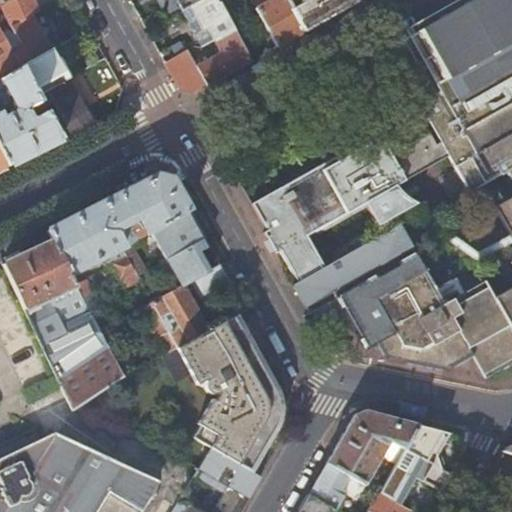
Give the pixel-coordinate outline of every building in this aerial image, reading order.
[(20,46),(9,51),(19,69),(52,51),(41,32),(32,17),(38,13),(33,5),(30,0),(22,0),(2,11),(10,28),(6,30),(9,36),(13,34),(20,46)] [(188,6),(198,0),(174,0),(164,6),(170,15),(188,6)] [(205,27),(213,41),(233,30),(217,1),(216,0),(198,0),(188,6),(193,15),(197,22),(201,30),(205,27)] [(282,43),(303,32),(284,0),(271,0),(255,9),(276,46),(282,43)] [(328,18),(355,2),(354,0),(284,0),(303,32),(328,18)] [(511,0),(458,0),(416,24),(421,31),(388,49),(440,144),(448,159),(469,196),(511,172),(511,171),(511,0)] [(140,21),(145,29),(166,18),(161,9),(140,21)] [(216,80),(250,61),(233,30),(213,41),(220,53),(196,66),(187,50),(164,63),(171,76),(177,88),(193,92),(216,80)] [(0,79),(12,102),(16,111),(1,118),(0,115),(0,151),(8,166),(38,151),(60,141),(44,112),(34,117),(30,108),(39,103),(36,98),(19,69),(9,51),(0,34),(0,79)] [(52,51),(19,69),(36,98),(69,80),(60,64),(52,51)] [(0,98),(4,106),(12,102),(0,79),(0,98)] [(69,80),(36,98),(39,103),(44,112),(60,141),(94,124),(79,99),(69,80)] [(44,112),(39,103),(30,108),(34,117),(44,112)] [(402,364),(448,373),(449,368),(451,366),(453,369),(474,358),(486,380),(511,366),(511,329),(496,300),(486,282),(484,284),(485,287),(479,290),(477,288),(475,289),(478,295),(456,306),(453,301),(443,306),(426,273),(427,272),(426,270),(424,271),(400,226),(324,269),(307,237),(365,205),(377,227),(418,204),(415,203),(409,201),(404,197),(395,188),(448,159),(440,144),(436,146),(429,134),(404,148),(402,127),(365,147),(363,142),(333,159),(251,205),(266,232),(264,233),(276,255),(280,252),(297,284),(293,286),(309,315),(305,317),(317,339),(334,330),(348,322),(364,351),(377,345),(381,352),(386,361),(388,361),(388,359),(402,362),(402,364)] [(148,178),(45,231),(50,241),(69,276),(108,254),(120,248),(122,247),(114,231),(138,218),(146,235),(150,233),(188,212),(173,185),(148,178)] [(193,244),(203,238),(195,224),(188,212),(150,233),(164,260),(152,266),(157,275),(169,268),(180,287),(189,283),(208,272),(200,257),(193,244)] [(120,248),(108,254),(110,259),(113,263),(125,257),(121,249),(146,235),(138,218),(114,231),(122,247),(120,248)] [(50,241),(1,265),(23,310),(48,299),(62,325),(88,313),(86,309),(74,285),(69,276),(50,241)] [(124,288),(138,280),(125,257),(113,263),(111,264),(124,288)] [(111,264),(113,263),(110,259),(103,264),(105,268),(111,264)] [(208,272),(189,283),(194,291),(202,304),(230,287),(218,266),(208,272)] [(88,278),(74,285),(86,309),(100,301),(88,278)] [(189,283),(180,287),(185,296),(194,291),(189,283)] [(153,341),(162,356),(176,349),(175,348),(183,343),(205,331),(185,296),(180,287),(150,303),(139,311),(155,339),(153,341)] [(511,329),(511,290),(496,300),(511,329)] [(48,299),(23,310),(58,383),(108,350),(97,330),(71,343),(62,325),(48,299)] [(88,313),(62,325),(71,343),(97,330),(88,313)] [(257,353),(234,314),(225,319),(248,358),(257,353)] [(205,331),(183,343),(198,370),(204,381),(198,385),(201,389),(248,358),(225,319),(205,331)] [(176,349),(190,374),(198,370),(183,343),(175,348),(176,349)] [(162,356),(160,357),(175,383),(190,374),(176,349),(162,356)] [(108,350),(58,383),(72,411),(122,377),(108,350)] [(262,362),(257,353),(248,358),(254,368),(258,366),(257,364),(262,362)] [(201,389),(202,391),(216,398),(218,397),(222,400),(221,400),(273,431),(275,428),(277,429),(278,427),(276,425),(278,415),(278,404),(275,395),(278,394),(276,391),(274,392),(261,368),(264,367),(262,362),(257,364),(258,366),(254,368),(248,358),(201,389)] [(276,391),(264,367),(261,368),(274,392),(276,391)] [(198,370),(190,374),(197,386),(198,385),(204,381),(198,370)] [(192,440),(210,451),(250,475),(251,472),(249,471),(261,450),(263,452),(265,449),(263,447),(273,431),(221,400),(213,404),(192,440)] [(403,451),(417,426),(363,412),(352,417),(324,464),(363,486),(364,486),(381,457),(395,464),(403,451)] [(456,437),(417,426),(403,451),(448,476),(462,451),(456,437)] [(0,444),(0,458),(40,441),(34,428),(0,444)] [(275,432),(273,431),(263,447),(265,449),(275,432)] [(0,458),(0,511),(139,511),(157,485),(55,434),(40,441),(0,458)] [(146,434),(135,441),(154,451),(146,434)] [(249,471),(251,472),(263,452),(261,450),(249,471)] [(210,451),(179,502),(195,511),(202,511),(204,510),(200,507),(207,494),(214,483),(225,489),(218,500),(211,511),(239,511),(258,480),(250,475),(210,451)] [(428,511),(448,476),(403,451),(395,464),(378,494),(377,495),(407,511),(428,511)] [(363,486),(324,464),(306,496),(333,511),(344,493),(350,497),(359,493),(363,486)] [(207,494),(218,500),(225,489),(214,483),(207,494)] [(407,511),(377,495),(367,511),(407,511)] [(332,511),(333,511),(306,496),(296,511),(332,511)] [(195,511),(179,502),(177,501),(170,511),(195,511)]
